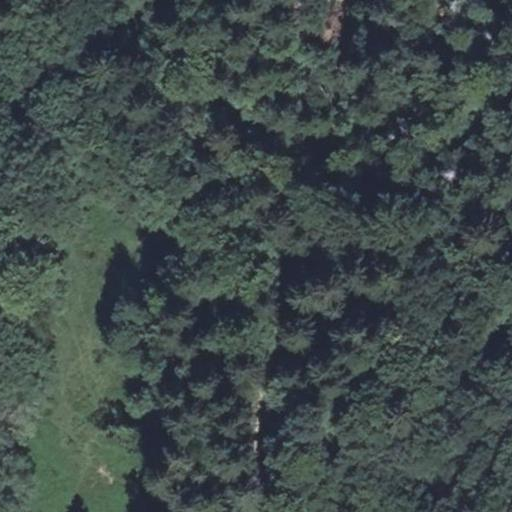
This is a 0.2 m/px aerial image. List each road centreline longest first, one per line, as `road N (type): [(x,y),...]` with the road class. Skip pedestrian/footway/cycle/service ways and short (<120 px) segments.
road 1 (track): [(122,101),(242,290),(257,511)]
road 2 (track): [(0,287),(56,160),(122,101)]
